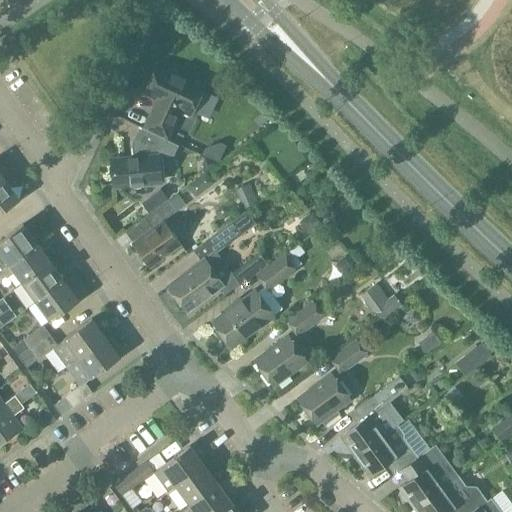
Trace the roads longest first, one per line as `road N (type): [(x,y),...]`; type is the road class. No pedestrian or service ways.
road 1 (unclassified): [(511,161),(297,0)]
road 2 (residential): [(4,511),(188,371)]
road 3 (residential): [(188,371),(66,186)]
road 4 (secondary): [(511,256),(359,115)]
road 5 (residential): [(66,186),(139,24)]
road 6 (secondary): [(359,115),(262,0)]
